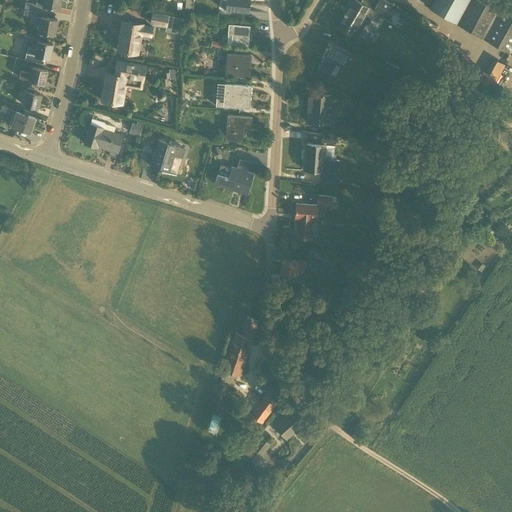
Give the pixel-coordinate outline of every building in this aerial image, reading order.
[(42,0),(42,5),(59,8),(60,5),(61,0),(60,0),(42,0)] [(174,13),(182,13),(182,3),(181,3),(181,0),(173,0),(173,3),(175,3),(174,13)] [(185,0),(185,10),(193,10),(193,0),(185,0)] [(221,0),(221,9),(229,10),(240,11),(248,12),(249,6),(249,0),(221,0)] [(370,20),(369,17),(364,14),(368,7),(356,0),(353,0),(346,13),(344,12),(343,14),(345,15),(338,27),(350,34),(354,28),(355,29),(360,21),(365,24),(368,23),(370,20)] [(388,19),(396,7),(384,0),(380,0),(374,11),(388,19)] [(434,0),(430,8),(509,53),(511,47),(511,1),(510,0),(434,0)] [(22,1),(21,7),(24,8),(39,10),(40,6),(40,5),(40,4),(36,4),(26,2),(25,2),(22,1)] [(21,7),(20,13),(23,14),(31,16),(30,22),(40,24),(38,31),(55,34),(57,20),(41,17),(38,17),(39,10),(24,8),(21,7)] [(166,26),(168,16),(152,13),(150,23),(166,26)] [(120,38),(118,51),(136,54),(137,54),(139,41),(140,34),(141,34),(145,35),(151,36),(153,27),(143,25),(142,25),(142,24),(130,22),(124,21),(123,31),(121,31),(120,38)] [(228,34),(227,43),(231,43),(248,45),(249,34),(246,33),(247,25),(229,24),(228,24),(228,25),(228,34)] [(26,53),(25,59),(46,64),(47,57),(50,58),(53,44),(38,41),(36,48),(27,46),(25,53),(26,53)] [(337,52),(327,46),(312,70),(333,83),(341,69),(331,63),(337,52)] [(227,56),(226,75),(249,77),(251,55),(228,53),(228,48),(217,48),(217,55),(227,56)] [(453,55),(447,61),(456,70),(462,64),(453,55)] [(503,63),(490,58),(483,76),(497,81),(503,63)] [(103,94),(102,101),(122,104),(123,93),(125,86),(126,80),(143,83),(146,66),(121,62),(118,61),(117,65),(115,74),(106,72),(105,82),(104,89),(103,94)] [(20,70),(19,77),(29,80),(44,83),(47,70),(32,67),(31,73),(20,70)] [(163,72),(164,86),(168,86),(168,78),(173,77),(173,69),(169,69),(170,72),(163,72)] [(226,83),(224,106),(250,108),(251,85),(247,85),(248,84),(246,84),(246,85),(226,83)] [(33,92),(34,89),(27,87),(23,104),(37,108),(41,95),(33,92)] [(157,95),(157,97),(157,98),(158,99),(159,100),(160,100),(161,101),(162,101),(163,101),(164,100),(165,99),(166,98),(166,97),(166,96),(166,95),(166,94),(165,93),(164,92),(163,92),(162,92),(160,92),(159,92),(159,93),(158,94),(157,95)] [(308,125),(309,121),(330,123),(332,95),(308,93),(307,112),(309,113),(309,115),(304,115),(304,124),(308,125)] [(344,94),(340,104),(347,107),(351,96),(344,94)] [(17,112),(11,126),(30,132),(32,124),(34,118),(35,118),(17,112)] [(439,114),(442,127),(449,125),(446,112),(439,114)] [(227,115),(225,140),(242,141),(243,130),(242,130),(242,127),(251,127),(252,117),(227,115)] [(139,136),(143,124),(137,122),(136,125),(132,124),(129,133),(139,136)] [(122,135),(114,133),(115,127),(105,124),(103,129),(90,125),(84,143),(97,147),(98,144),(104,146),(104,148),(110,149),(108,155),(116,157),(122,135)] [(471,129),(472,138),(483,137),(483,128),(471,129)] [(321,142),(335,144),(336,135),(322,134),(321,142)] [(159,140),(154,155),(150,166),(158,168),(158,169),(169,172),(175,154),(182,157),(184,148),(159,140)] [(305,157),(304,170),(318,171),(317,184),(331,185),(332,176),(337,177),(340,177),(345,177),(346,173),(349,174),(349,165),(341,164),(334,164),(331,163),(324,163),(322,163),(322,158),(323,145),(306,144),(306,152),(305,157)] [(217,173),(214,184),(246,194),(247,194),(254,174),(231,167),(228,177),(217,173)] [(382,189),(396,191),(399,170),(385,168),(382,189)] [(331,204),(331,202),(332,196),(318,195),(317,203),(331,204)] [(296,237),(309,238),(310,220),(316,221),(317,205),(296,203),(295,215),(298,215),(296,237)] [(281,274),(293,275),(296,275),(297,267),(305,268),(306,260),(282,258),(281,274)] [(332,290),(329,298),(337,300),(339,292),(332,290)] [(224,370),(235,373),(236,371),(240,373),(243,364),(257,321),(253,319),(253,318),(252,318),(251,319),(247,317),(240,335),(235,333),(227,359),(228,359),(224,370)] [(219,383),(215,395),(219,397),(223,385),(222,384),(219,383)] [(271,386),(259,403),(270,412),(282,395),(271,386)] [(274,426),(282,436),(285,438),(305,420),(301,416),(302,415),(300,414),(293,407),(287,413),(286,411),(277,419),(279,420),(273,425),(274,426)] [(209,427),(217,430),(222,417),(214,414),(209,427)] [(255,463),(260,457),(270,444),(261,437),(246,457),(255,463)] [(221,478),(217,488),(223,490),(226,480),(221,478)]
